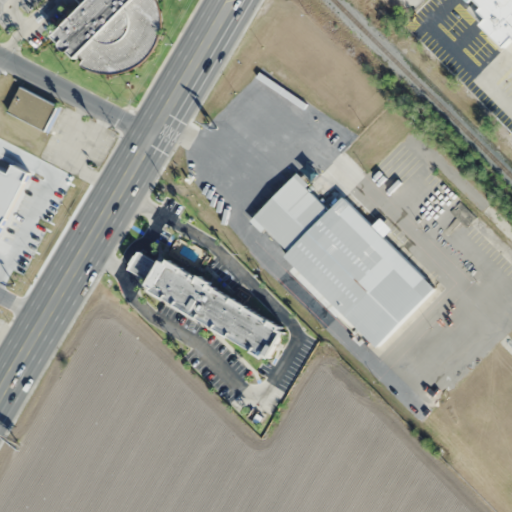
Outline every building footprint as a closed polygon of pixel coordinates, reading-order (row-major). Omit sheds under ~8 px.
[(75,56),(131,0),(80,0),(81,1),(51,32),(75,56)] [(511,0),(474,0),(490,15),(482,24),(505,47),(511,40),(511,0)] [(61,108),(21,86),(7,111),(48,133),(61,108)] [(0,169),(9,174),(13,166),(30,175),(0,231),(0,169)] [(295,174),(253,217),(287,251),(282,255),(377,347),(436,286),(339,192),(327,205),(295,174)] [(141,253),(162,266),(165,262),(168,264),(170,260),(201,278),(202,275),(215,283),(214,286),(286,328),(284,331),(287,333),(272,360),(268,358),(267,360),(151,292),(153,289),(149,286),(152,283),(131,271),(141,253)]
